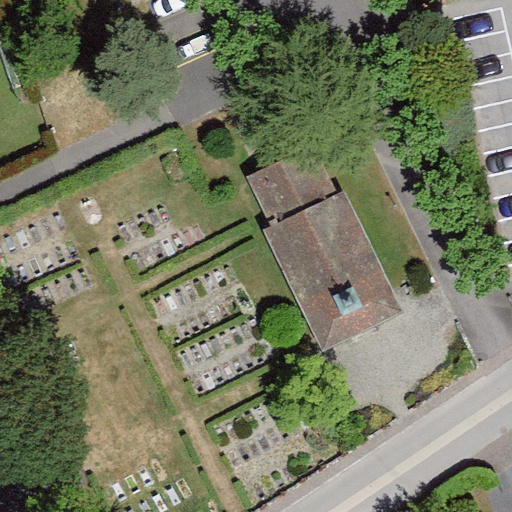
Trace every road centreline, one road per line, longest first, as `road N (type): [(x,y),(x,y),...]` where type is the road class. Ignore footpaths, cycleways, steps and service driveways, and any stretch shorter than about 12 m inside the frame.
road 1 (unclassified): [(511,367),(335,0)]
road 2 (residential): [(511,390),(337,511)]
